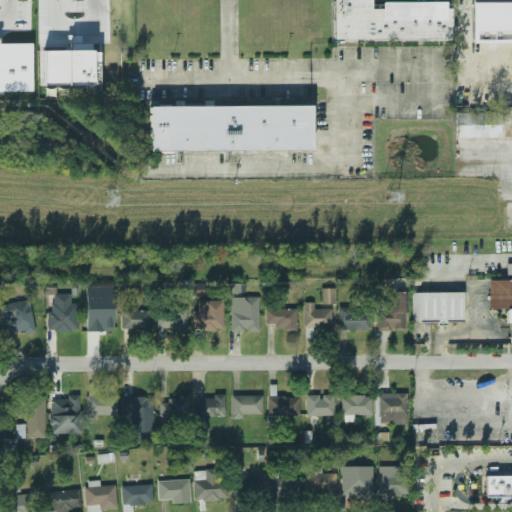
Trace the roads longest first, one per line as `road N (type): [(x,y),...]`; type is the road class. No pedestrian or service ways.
road 1 (residential): [(511,361),(116,363)]
road 2 (residential): [(0,384),(25,368),(116,363)]
